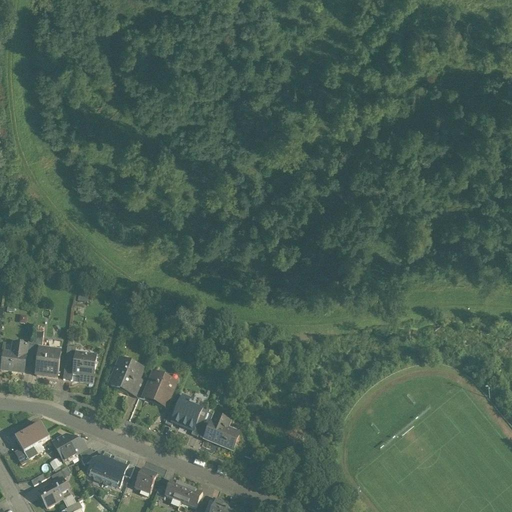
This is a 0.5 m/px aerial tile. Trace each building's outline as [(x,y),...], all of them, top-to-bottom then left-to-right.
[(75,289),(74,302),(88,304),(90,291),(75,289)] [(33,348),(32,357),(38,357),(39,350),(42,350),(44,335),(35,334),(33,348)] [(15,356),(4,355),(3,359),(1,373),(24,376),(26,361),(28,348),(16,346),(15,356)] [(68,349),(65,365),(74,366),(76,356),(76,350),(68,349)] [(42,350),(39,350),(38,357),(36,378),(57,381),(61,353),(60,353),(60,355),(49,353),(49,351),(42,350)] [(88,358),(76,356),(74,366),(73,377),(82,378),(81,384),(93,386),(97,361),(88,360),(88,358)] [(128,368),(121,365),(122,362),(121,362),(115,375),(115,376),(111,388),(120,392),(121,389),(128,393),(127,395),(138,399),(143,387),(145,384),(139,381),(143,371),(129,365),(128,368)] [(72,382),(73,377),(74,366),(65,365),(63,381),(72,382)] [(149,390),(145,400),(146,400),(166,408),(176,384),(155,376),(149,390)] [(149,390),(143,387),(138,399),(145,402),(146,400),(145,400),(149,390)] [(204,408),(182,399),(176,415),(172,425),(173,426),(193,433),(194,434),(200,419),(203,411),(204,408)] [(200,419),(205,421),(208,414),(209,413),(203,411),(200,419)] [(171,413),(165,426),(171,429),(173,426),(172,425),(176,415),(171,413)] [(205,421),(204,425),(210,427),(214,417),(208,414),(205,421)] [(239,438),(225,432),(229,423),(214,417),(210,427),(205,441),(204,442),(232,454),(239,438)] [(205,421),(200,419),(194,434),(193,433),(191,437),(197,440),(198,438),(204,425),(205,421)] [(205,441),(210,427),(204,425),(198,438),(205,441)] [(41,426),(15,440),(22,452),(28,463),(38,458),(34,451),(50,442),(41,426)] [(84,446),(66,438),(53,445),(64,465),(80,456),(87,452),(84,446)] [(87,452),(80,456),(83,461),(93,455),(90,450),(87,452)] [(28,463),(22,452),(15,455),(22,467),(28,463)] [(97,453),(93,455),(83,461),(81,462),(84,467),(100,459),(97,453)] [(129,467),(103,457),(100,464),(96,463),(93,465),(89,477),(120,490),(125,478),(129,467)] [(298,464),(292,481),(304,485),(310,469),(298,464)] [(129,467),(125,478),(130,481),(135,469),(129,467)] [(55,486),(56,487),(71,478),(67,470),(51,479),(55,486)] [(157,478),(143,472),(135,490),(150,496),(157,478)] [(43,476),(31,483),(34,488),(46,481),(43,476)] [(187,490),(171,484),(168,490),(165,499),(181,505),(187,490)] [(55,486),(38,496),(47,511),(64,501),(56,487),(55,486)] [(168,490),(160,487),(156,498),(164,502),(165,499),(168,490)] [(203,496),(187,490),(181,505),(196,511),(197,511),(200,503),(203,496)] [(232,511),(233,509),(217,502),(216,505),(212,511),(232,511)] [(205,511),(208,507),(200,503),(197,511),(196,511),(195,511),(205,511)] [(212,511),(216,505),(210,503),(208,507),(205,511),(212,511)]
